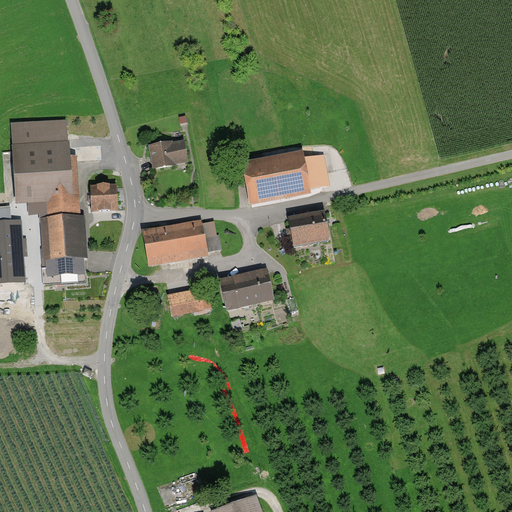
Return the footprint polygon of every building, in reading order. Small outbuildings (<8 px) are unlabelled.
[(64,120),(5,123),(9,207),(46,205),(47,221),(38,222),(42,291),(60,290),(59,277),(87,276),(84,217),(76,217),(74,160),(66,160),(64,120)] [(170,132),(171,140),(184,139),(183,131),(170,132)] [(181,142),(145,147),(148,173),(168,171),(167,164),(184,162),(181,142)] [(305,166),(304,157),(241,169),(250,212),(312,200),(311,194),(305,166)] [(305,166),(311,194),(326,191),(321,163),(305,166)] [(86,188),(88,214),(116,213),(115,187),(86,188)] [(319,214),(284,222),(290,251),(326,243),(319,214)] [(200,225),(199,222),(141,232),(143,268),(205,259),(206,253),(223,250),(218,223),(200,225)] [(22,223),(0,224),(0,285),(26,284),(22,223)] [(270,302),(264,270),(216,279),(221,311),(270,302)] [(168,320),(201,313),(197,292),(164,298),(168,320)] [(240,321),(229,325),(231,333),(243,329),(240,321)] [(91,378),(93,372),(85,369),(83,375),(91,378)] [(259,511),(253,496),(212,511),(259,511)]
